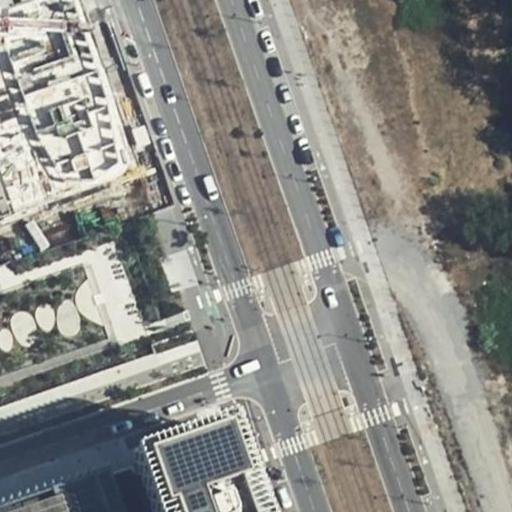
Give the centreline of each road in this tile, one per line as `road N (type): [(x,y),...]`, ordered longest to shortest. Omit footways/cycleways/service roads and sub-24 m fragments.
road 1 (secondary): [(131,0),(262,370)]
road 2 (secondary): [(348,340),(232,0)]
road 3 (residential): [(0,463),(262,370)]
road 4 (secondary): [(407,511),(348,340)]
road 5 (secondary): [(262,370),(310,511)]
